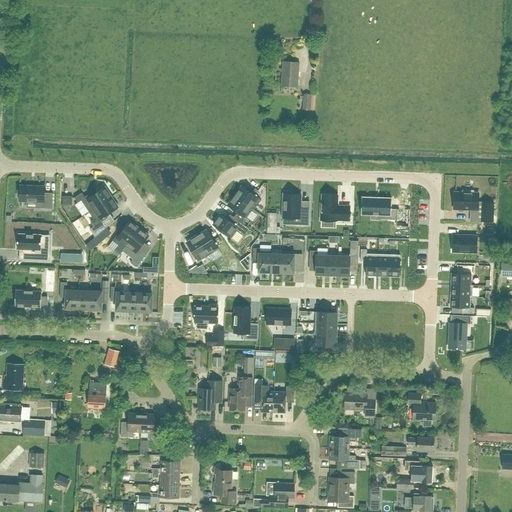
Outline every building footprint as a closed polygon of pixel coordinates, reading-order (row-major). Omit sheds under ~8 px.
[(283,62),(282,86),(298,87),(299,63),(283,62)] [(302,109),(310,110),(313,110),(314,95),(311,95),(303,94),(302,109)] [(20,197),(19,201),(38,202),(37,208),(52,208),(53,193),(45,193),(45,186),(20,185),(20,190),(17,190),(17,197),(20,197)] [(242,186),(235,195),(251,207),(258,198),(255,195),(258,191),(255,188),(252,193),(242,186)] [(82,201),(89,212),(112,197),(105,187),(92,195),(91,193),(85,197),(82,192),(74,197),(79,204),(82,201)] [(284,193),(283,217),(293,218),(293,224),(309,224),(309,209),(301,208),(301,201),(300,201),(300,194),(292,193),(292,192),(286,191),(286,193),(284,193)] [(463,193),(454,192),(454,209),(478,210),(478,193),(473,193),(473,191),(463,191),(463,193)] [(235,195),(228,205),(237,212),(234,217),(237,219),(241,214),(244,217),(251,207),(235,195)] [(321,203),(321,220),(322,220),(336,220),(337,220),(349,220),(350,206),(340,206),(340,207),(337,207),(337,196),(322,195),(322,203),(321,203)] [(72,196),(63,196),(62,204),(72,205),(72,196)] [(107,218),(105,215),(118,207),(112,197),(89,212),(94,219),(90,221),(94,227),(107,218)] [(361,197),(361,214),(371,214),(371,219),(380,219),(381,215),(390,215),(390,218),(397,218),(397,209),(391,209),(392,198),(361,197)] [(493,203),(482,203),(481,221),(493,221),(493,203)] [(221,214),(213,224),(230,236),(237,226),(234,224),(237,219),(234,217),(230,222),(221,214)] [(125,247),(139,228),(130,221),(120,234),(119,232),(112,240),(119,245),(115,250),(120,254),(125,247)] [(19,228),(18,244),(28,244),(28,247),(27,247),(26,254),(49,255),(50,240),(41,239),(42,229),(19,228)] [(125,247),(120,254),(123,251),(128,255),(133,258),(130,262),(137,266),(145,255),(139,251),(141,249),(139,248),(149,235),(139,228),(125,247)] [(207,230),(197,236),(207,253),(217,247),(215,243),(220,240),(218,237),(213,240),(207,230)] [(453,235),(452,251),(476,252),(477,236),(453,235)] [(197,236),(187,242),(193,252),(188,256),(190,259),(195,256),(197,259),(207,253),(197,236)] [(100,243),(95,237),(86,245),(91,250),(100,243)] [(259,260),(259,271),(270,271),(271,251),(260,250),(259,260)] [(272,251),(271,251),(270,271),(282,272),(282,251),(282,254),(272,254),(272,251)] [(282,272),(294,273),(294,262),(298,262),(298,255),(294,255),(294,252),(282,251),(282,272)] [(310,251),(310,264),(316,264),(316,271),(316,274),(327,274),(327,255),(317,255),(317,251),(310,251)] [(327,255),(327,274),(338,275),(339,253),(327,253),(327,255)] [(339,253),(338,275),(349,275),(350,254),(339,253)] [(366,256),(366,275),(377,276),(378,256),(366,256)] [(378,256),(377,276),(388,276),(389,256),(378,256)] [(389,256),(388,276),(399,276),(400,257),(389,256)] [(511,263),(501,263),(500,277),(511,277),(511,263)] [(451,273),(451,284),(470,285),(471,274),(451,273)] [(67,282),(61,282),(60,297),(66,297),(66,308),(78,309),(78,290),(67,290),(67,282)] [(451,284),(450,295),(470,296),(470,285),(451,284)] [(78,290),(78,309),(89,309),(90,291),(90,288),(79,288),(78,290)] [(17,290),(16,306),(42,307),(42,305),(48,305),(48,297),(42,297),(43,291),(17,290)] [(102,291),(90,291),(89,309),(101,310),(102,291)] [(116,310),(128,311),(129,292),(117,292),(116,310)] [(129,292),(128,311),(140,311),(140,293),(129,292)] [(152,293),(140,293),(140,311),(151,312),(152,293)] [(511,306),(511,293),(506,293),(506,298),(500,297),(500,306),(511,306)] [(450,295),(450,307),(470,308),(470,296),(450,295)] [(195,305),(194,322),(196,322),(208,323),(218,323),(219,306),(195,305)] [(235,307),(234,333),(244,333),(244,339),(258,339),(258,323),(250,323),(251,307),(235,307)] [(291,309),(267,308),(267,324),(291,325),(291,309)] [(126,312),(127,322),(142,321),(141,311),(126,312)] [(315,312),(315,323),(337,324),(337,312),(315,312)] [(450,322),(449,348),(466,349),(467,324),(471,324),(471,316),(455,315),(455,322),(450,322)] [(315,323),(315,334),(317,334),(336,335),(337,324),(315,323)] [(207,336),(207,346),(223,346),(224,330),(214,330),(214,336),(207,336)] [(317,334),(317,345),(319,345),(319,351),(332,352),(332,346),(336,346),(336,335),(317,334)] [(274,338),(274,348),(282,348),(282,338),(274,338)] [(120,352),(108,349),(104,365),(115,368),(120,352)] [(231,364),(232,353),(225,353),(225,356),(218,356),(217,366),(225,367),(225,364),(231,364)] [(196,361),(186,360),(186,367),(196,368),(196,361)] [(4,377),(3,389),(23,390),(24,363),(7,362),(7,375),(5,375),(5,378),(4,377)] [(230,402),(230,410),(245,410),(245,396),(252,396),(253,377),(239,377),(238,389),(230,388),(229,402),(230,402)] [(222,394),(222,381),(209,380),(208,388),(200,388),(199,409),(203,409),(203,410),(204,411),(209,411),(211,410),(211,409),(215,409),(215,394),(222,394)] [(90,382),(88,406),(105,407),(107,383),(90,382)] [(273,411),(274,391),(268,391),(269,385),(254,384),(254,398),(262,399),(261,411),(273,411)] [(274,391),(273,411),(285,412),(286,400),(294,400),(294,386),(286,386),(286,392),(274,391)] [(345,409),(366,410),(365,416),(374,416),(375,399),(367,399),(367,392),(345,391),(345,409)] [(420,420),(420,418),(424,419),(423,425),(431,425),(431,419),(435,419),(436,403),(421,402),(421,393),(409,393),(408,404),(414,404),(413,420),(420,420)] [(1,405),(0,405),(0,410),(0,419),(21,421),(22,406),(21,406),(21,404),(1,402),(1,405)] [(52,413),(61,413),(60,402),(51,402),(52,413)] [(141,431),(142,414),(129,413),(128,422),(121,421),(121,436),(134,437),(134,431),(141,431)] [(142,414),(141,431),(148,432),(148,437),(161,438),(161,423),(154,423),(155,414),(142,414)] [(373,423),(376,423),(376,428),(381,429),(382,418),(376,417),(376,419),(373,419),(373,423)] [(24,434),(37,435),(37,436),(44,436),(45,420),(38,420),(24,419),(24,434)] [(330,448),(349,448),(349,441),(356,441),(356,437),(362,437),(362,429),(348,428),(348,436),(330,436),(330,448)] [(418,445),(417,451),(434,451),(434,438),(418,437),(418,438),(408,438),(408,445),(418,445)] [(406,456),(406,446),(382,445),(381,454),(406,456)] [(8,473),(27,452),(21,447),(2,468),(8,473)] [(347,468),(359,469),(366,469),(366,460),(355,460),(355,456),(349,455),(349,448),(330,448),(330,459),(348,460),(347,468)] [(30,452),(30,464),(29,467),(44,468),(45,453),(30,452)] [(511,455),(504,455),(503,468),(511,468),(511,455)] [(161,468),(159,468),(153,468),(153,472),(159,472),(161,473),(180,473),(180,461),(161,460),(161,468)] [(269,461),(259,460),(258,472),(269,472),(269,461)] [(396,487),(413,489),(413,487),(422,488),(422,483),(422,481),(432,482),(433,466),(422,466),(422,461),(405,460),(405,474),(411,474),(411,475),(422,476),(422,481),(414,480),(414,479),(397,478),(396,487)] [(231,490),(232,470),(226,469),(226,466),(223,463),(218,463),(215,466),(215,473),(216,473),(216,485),(214,485),(214,494),(222,494),(222,502),(236,503),(236,490),(231,490)] [(255,471),(254,463),(246,464),(248,472),(255,471)] [(328,489),(349,490),(349,483),(354,484),(355,472),(339,471),(339,477),(329,477),(328,489)] [(180,473),(161,473),(160,484),(179,485),(180,473)] [(30,474),(30,483),(13,482),(13,484),(0,483),(0,499),(19,501),(19,500),(42,501),(43,484),(43,475),(30,474)] [(261,499),(260,507),(287,508),(288,498),(294,498),(294,483),(276,482),(275,495),(270,495),(270,499),(261,499)] [(179,485),(160,484),(160,497),(179,498),(179,485)] [(349,490),(328,489),(328,501),(338,501),(337,507),(353,508),(354,496),(348,496),(349,490)] [(420,511),(427,511),(430,511),(431,505),(434,505),(434,497),(431,497),(431,496),(421,495),(421,494),(414,493),(413,510),(420,510),(420,511)] [(447,497),(441,499),(445,508),(451,505),(447,497)]
